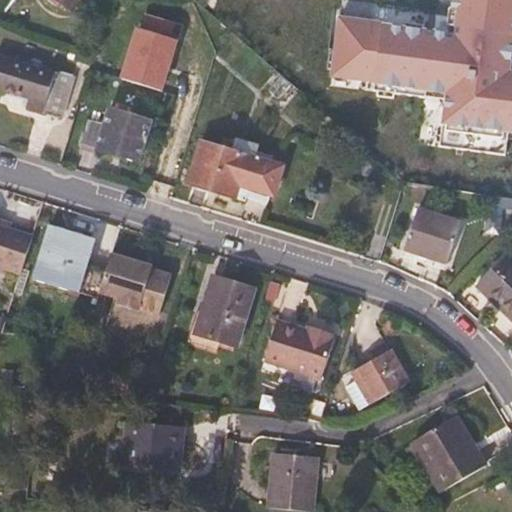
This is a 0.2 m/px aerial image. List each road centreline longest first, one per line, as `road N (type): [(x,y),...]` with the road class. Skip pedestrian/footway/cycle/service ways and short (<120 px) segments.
road 1 (residential): [(0,172),(381,291),(442,319),(497,367)]
road 2 (residential): [(497,367),(354,436),(243,426)]
